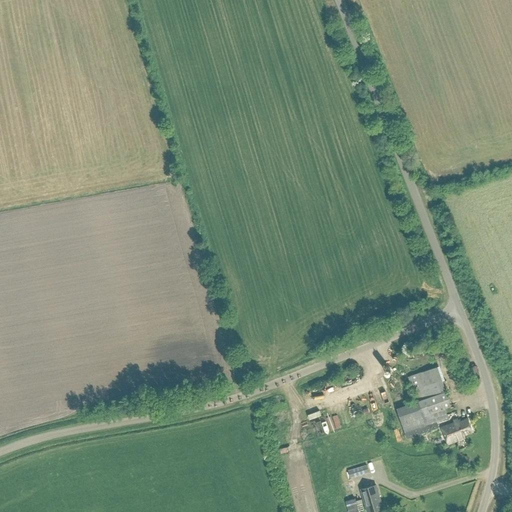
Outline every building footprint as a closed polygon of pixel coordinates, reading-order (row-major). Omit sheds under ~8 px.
[(422,435),(421,433),(437,428),(435,422),(448,417),(445,408),(451,406),(438,367),(409,376),(417,401),(397,408),(407,438),(415,435),(415,437),(422,435)] [(304,390),(305,396),(314,393),(312,388),(304,390)] [(343,401),(350,412),(355,409),(349,397),(343,401)] [(319,403),(308,408),(311,415),(322,410),(319,403)] [(460,421),(442,427),(447,444),(466,438),(465,435),(474,432),(469,419),(460,422),(460,421)] [(275,451),(286,449),(285,442),(273,445),(275,451)] [(367,464),(350,469),(352,477),(369,472),(367,464)] [(372,511),(383,509),(376,485),(361,489),(367,511),(372,511)] [(355,498),(345,501),(348,511),(363,511),(365,511),(361,500),(356,502),(355,498)]
